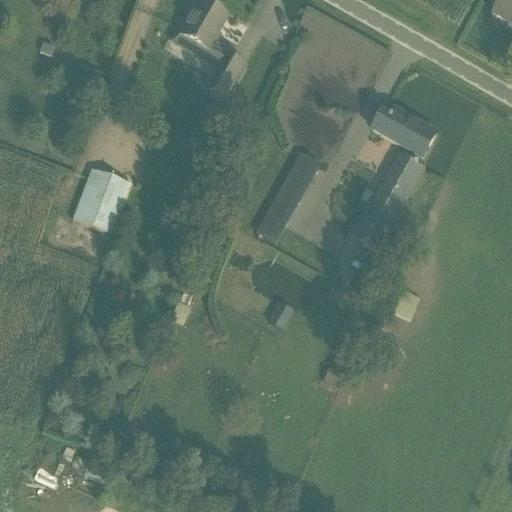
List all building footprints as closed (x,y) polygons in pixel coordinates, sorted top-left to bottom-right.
[(511,0),(501,0),(491,19),(511,30),(511,0)] [(198,3),(178,38),(207,55),(227,20),(198,3)] [(43,47),(39,56),(50,60),(54,51),(43,47)] [(212,79),(204,92),(225,104),(245,69),(229,60),(228,62),(216,82),(212,79)] [(188,146),(210,158),(231,122),(209,109),(188,146)] [(348,241),(376,256),(425,174),(418,170),(426,156),(435,138),(419,129),(417,131),(408,126),(410,123),(394,114),(390,121),(388,121),(388,122),(380,118),(370,136),(400,155),(375,198),(373,196),(348,241)] [(256,238),(276,249),(321,169),(300,158),(256,238)] [(89,183),(72,224),(112,240),(132,190),(119,185),(92,175),(89,183)] [(414,322),(419,300),(396,295),(391,316),(414,322)] [(275,314),(267,327),(282,335),(289,322),(275,314)] [(339,392),(345,378),(329,371),(323,385),(339,392)] [(73,428),(72,443),(85,444),(86,429),(73,428)] [(306,441),(302,450),(310,454),(314,445),(306,441)] [(201,457),(196,472),(214,479),(219,465),(201,457)]
